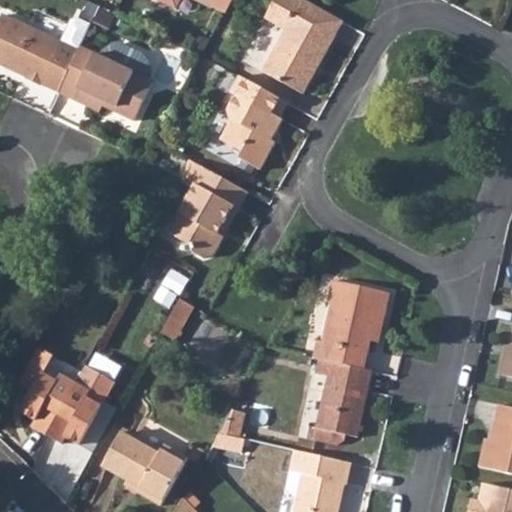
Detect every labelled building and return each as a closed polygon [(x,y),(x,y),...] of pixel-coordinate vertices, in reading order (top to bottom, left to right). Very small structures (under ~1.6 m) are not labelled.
[(201,6),(216,14),(223,0),(152,0),(164,6),(166,0),(187,0),(201,7),(201,6)] [(285,29),(261,70),(303,92),(343,21),(305,0),(276,0),(271,9),(290,21),(285,29)] [(271,9),(266,19),(271,22),(285,29),(290,21),(271,9)] [(73,42),(83,22),(71,16),(66,17),(55,38),(0,11),(0,62),(51,88),(71,47),(73,42)] [(115,39),(104,41),(95,46),(92,52),(73,42),(71,47),(51,88),(90,107),(95,97),(106,103),(104,107),(124,117),(144,77),(139,74),(142,69),(140,58),(135,49),(115,39)] [(290,101),(238,73),(229,88),(237,93),(227,111),(228,118),(232,120),(221,139),(243,152),(239,158),(261,170),(277,144),(269,139),(272,134),(275,135),(284,120),(280,118),(290,101)] [(207,167),(198,183),(171,232),(183,238),(186,234),(195,239),(194,242),(198,253),(206,257),(214,255),(225,234),(222,232),(237,206),(240,208),(250,191),(207,167)] [(159,299),(176,307),(189,277),(173,269),(159,299)] [(321,337),(317,356),(323,358),(367,368),(375,327),(385,329),(393,292),(335,278),(330,301),(334,301),(326,338),(321,337)] [(181,302),(164,333),(176,339),(192,308),(181,302)] [(37,351),(16,390),(32,398),(23,416),(36,423),(33,429),(48,437),(65,446),(68,440),(82,448),(106,404),(118,382),(88,367),(78,385),(61,376),(58,382),(45,375),(54,359),(37,351)] [(511,352),(506,351),(501,372),(511,374),(511,352)] [(367,368),(323,358),(319,373),(331,376),(317,436),(339,441),(347,437),(349,430),(361,433),(376,370),(367,368)] [(485,437),(480,463),(511,469),(511,404),(499,401),(495,419),(498,420),(494,438),(485,437)] [(106,404),(82,448),(96,455),(119,411),(106,404)] [(235,408),(222,431),(229,433),(243,436),(250,411),(235,408)] [(125,432),(107,467),(144,488),(142,492),(166,505),(193,457),(168,444),(163,452),(125,432)] [(243,436),(229,433),(226,448),(246,452),(249,437),(243,436)] [(353,461),(296,448),(291,469),(302,472),(293,511),(339,511),(343,494),(339,493),(342,481),(348,482),(353,461)] [(360,462),(354,481),(372,487),(378,468),(360,462)] [(511,511),(511,486),(483,480),(479,496),(472,495),(468,511),(511,511)] [(199,511),(186,498),(178,511),(199,511)]
